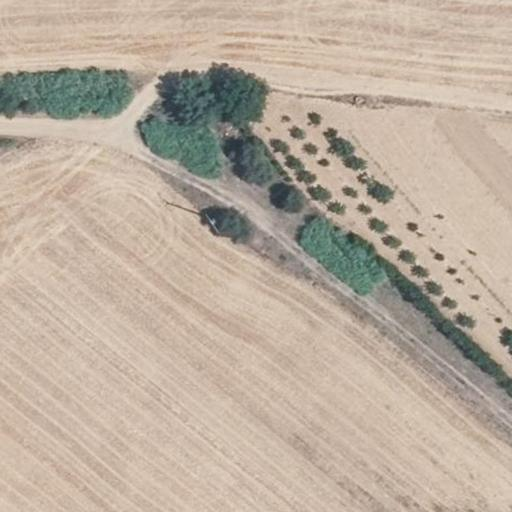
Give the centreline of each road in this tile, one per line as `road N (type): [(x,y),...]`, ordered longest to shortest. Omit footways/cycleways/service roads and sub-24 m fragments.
road 1 (track): [(0,117),(129,135),(275,222),(511,412)]
road 2 (track): [(511,96),(269,69),(154,86),(129,135)]
